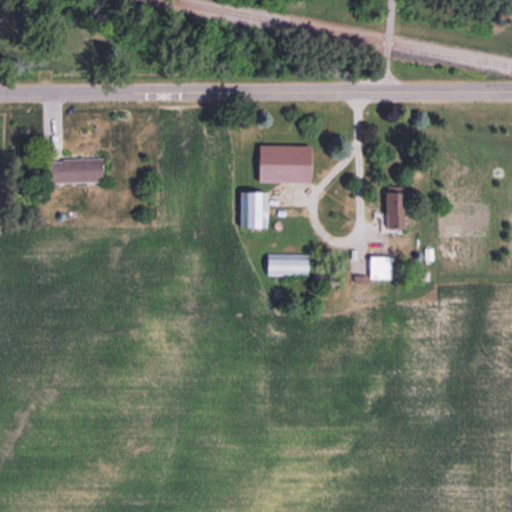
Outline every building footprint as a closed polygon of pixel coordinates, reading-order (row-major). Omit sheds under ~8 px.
[(309,182),(309,145),(252,145),(252,182),(309,182)] [(96,181),(95,158),(34,159),(35,182),(96,181)] [(262,191),(235,191),(235,228),(262,228),(262,191)] [(380,192),(380,228),(400,228),(400,192),(380,192)] [(307,254),(264,254),(264,274),(307,274),(307,254)]
